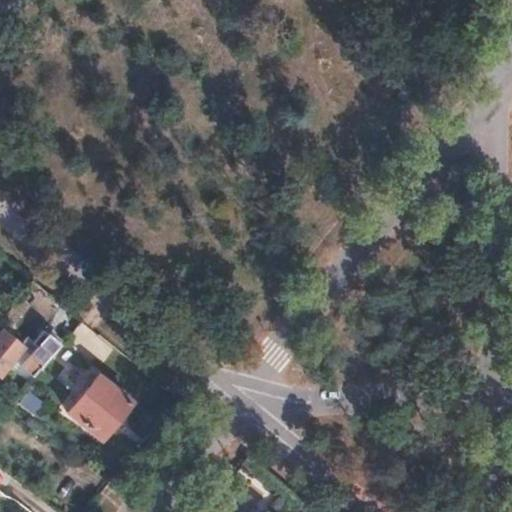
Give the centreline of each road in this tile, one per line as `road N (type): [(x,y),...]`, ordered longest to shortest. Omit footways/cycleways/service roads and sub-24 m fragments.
road 1 (residential): [(229,398),(497,77)]
road 2 (residential): [(494,400),(497,77)]
road 3 (residential): [(229,398),(0,212)]
road 4 (residential): [(494,400),(229,398)]
road 5 (residential): [(229,398),(363,511)]
road 6 (residential): [(138,511),(229,398)]
